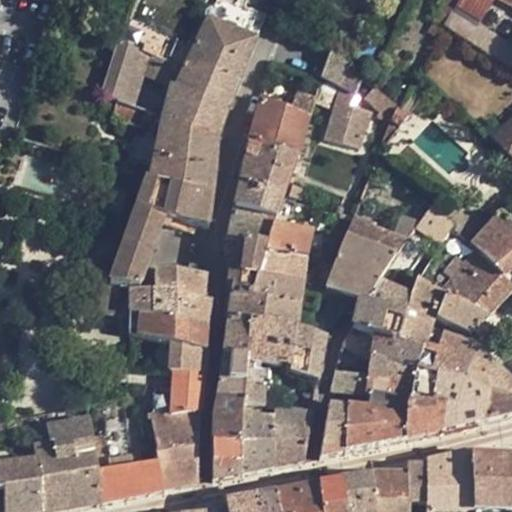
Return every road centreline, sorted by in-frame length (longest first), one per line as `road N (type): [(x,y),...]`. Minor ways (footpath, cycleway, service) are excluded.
road 1 (residential): [(203,500),(217,246),(234,139),(281,0)]
road 2 (residential): [(511,435),(215,498)]
